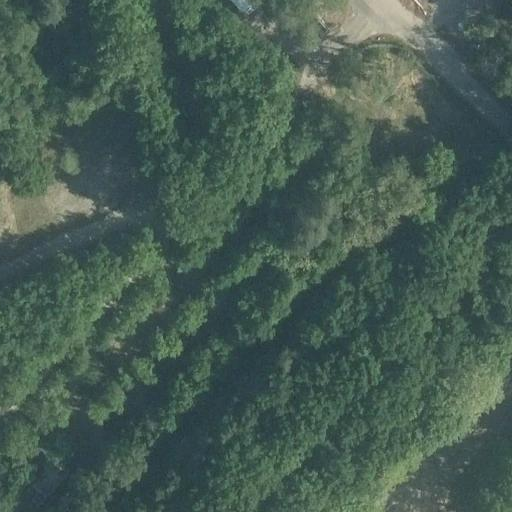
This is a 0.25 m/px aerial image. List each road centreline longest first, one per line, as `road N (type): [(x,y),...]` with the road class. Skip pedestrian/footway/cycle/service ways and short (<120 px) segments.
road 1 (track): [(221,511),(511,198)]
road 2 (unclassified): [(378,0),(511,126)]
